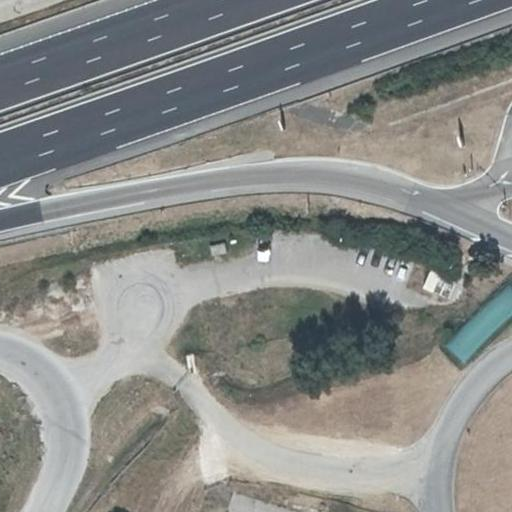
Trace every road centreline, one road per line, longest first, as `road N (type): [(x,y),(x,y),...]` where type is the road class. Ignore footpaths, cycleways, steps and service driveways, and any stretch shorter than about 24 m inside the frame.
road 1 (motorway): [(0,157),(444,0)]
road 2 (motorway): [(0,220),(275,171),(331,171),(394,185),(457,212)]
road 3 (motorway): [(235,0),(0,81)]
road 4 (unclassified): [(41,511),(57,417),(41,386),(0,355)]
